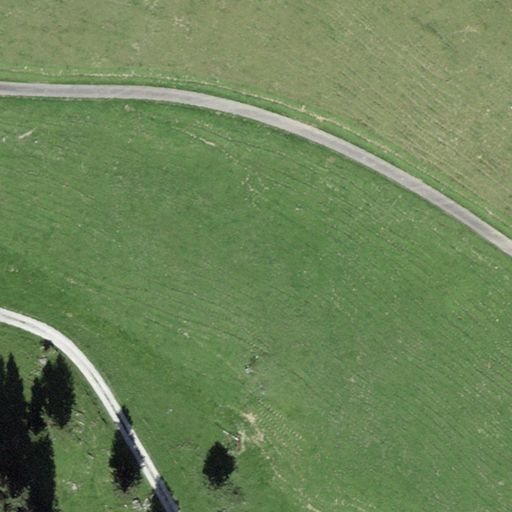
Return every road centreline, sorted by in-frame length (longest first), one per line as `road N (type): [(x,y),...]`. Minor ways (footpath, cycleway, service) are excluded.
road 1 (track): [(0,87),(200,95),(364,156),(511,248)]
road 2 (track): [(168,511),(61,343),(0,319)]
